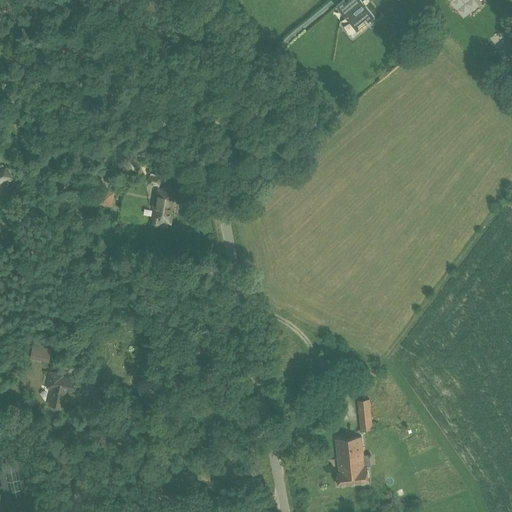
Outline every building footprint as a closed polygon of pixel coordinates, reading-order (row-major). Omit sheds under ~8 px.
[(341,0),(335,5),(356,30),(373,16),(360,0),(341,0)] [(21,142),(24,154),(41,149),(40,147),(42,147),(49,145),(46,135),(39,138),(36,138),(38,144),(39,144),(40,146),(32,149),(29,140),(21,142)] [(0,182),(11,177),(6,167),(0,170),(0,182)] [(147,184),(160,186),(161,177),(149,175),(147,184)] [(110,205),(112,205),(115,191),(99,188),(93,187),(91,202),(110,205)] [(154,223),(158,224),(160,222),(160,220),(170,222),(172,213),(170,213),(174,190),(158,187),(156,200),(154,200),(153,206),(155,206),(152,221),(154,223)] [(44,360),(50,361),(52,349),(44,347),(46,341),(35,338),(30,358),(44,360)] [(49,404),(63,406),(67,390),(71,391),(74,378),(59,375),(60,373),(51,371),(48,386),(53,387),(49,404)] [(359,416),(361,431),(373,430),(372,415),(359,416)] [(192,437),(195,446),(217,440),(216,431),(192,437)] [(337,472),(338,485),(368,481),(367,466),(364,466),(361,436),(336,439),(339,472),(337,472)] [(0,461),(0,473),(8,511),(33,506),(22,457),(0,461)]
